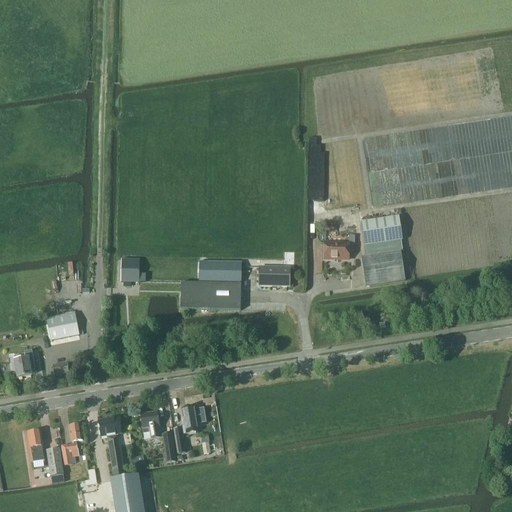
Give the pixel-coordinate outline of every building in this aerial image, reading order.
[(366,288),(405,282),(401,252),(403,252),(401,241),(403,241),(399,218),(361,223),(366,257),(361,258),(366,288)] [(355,249),(355,237),(349,237),(349,244),(325,244),(325,260),(349,260),(350,249),(355,249)] [(122,261),(121,283),(140,283),(146,283),(146,275),(140,275),(140,261),(122,261)] [(181,283),(181,284),(181,310),(241,311),(242,263),(200,262),(199,284),(181,283)] [(290,287),(290,269),(259,268),(259,286),(290,287)] [(75,314),(46,320),(51,341),(76,336),(79,336),(78,329),(75,314)] [(18,378),(32,376),(31,372),(35,371),(31,352),(25,352),(26,359),(14,361),(18,378)] [(54,375),(69,373),(68,364),(53,366),(54,375)] [(196,432),(195,408),(183,410),(184,419),(182,419),(183,434),(196,432)] [(163,438),(165,454),(167,464),(176,463),(174,453),(171,434),(160,436),(157,413),(140,416),(144,435),(150,434),(152,440),(163,438)] [(114,474),(124,472),(124,471),(118,436),(122,435),(119,419),(98,422),(101,438),(108,437),(114,474)] [(72,445),(62,446),(65,464),(65,467),(74,466),(73,458),(78,458),(77,451),(76,443),(83,442),(80,425),(69,427),(72,445)] [(178,455),(181,454),(186,454),(181,429),(174,430),(178,455)] [(33,464),(45,462),(41,432),(28,434),(33,464)] [(211,454),(209,443),(202,444),(204,456),(211,454)] [(53,450),(46,451),(50,478),(64,476),(60,449),(53,450)] [(144,511),(139,475),(111,479),(115,511),(144,511)]
